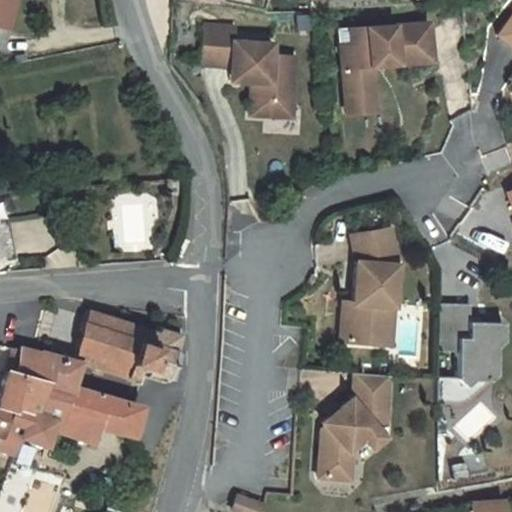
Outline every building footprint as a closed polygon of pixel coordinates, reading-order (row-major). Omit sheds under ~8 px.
[(0,0),(0,29),(6,31),(14,0),(0,0)] [(511,18),(498,36),(511,46),(511,18)] [(249,103),(290,105),(293,57),(269,56),(270,44),(232,42),(233,28),(203,25),(201,65),(230,66),(230,69),(244,70),(243,81),(250,82),(249,103)] [(340,52),(346,102),(374,98),(371,71),(432,64),(427,26),(349,35),(351,51),(340,52)] [(351,51),(349,35),(338,36),(340,52),(351,51)] [(244,70),(230,69),(229,80),(243,81),(244,70)] [(346,102),(348,120),(376,116),(374,98),(346,102)] [(290,105),(249,103),(249,115),(289,117),(290,105)] [(7,221),(0,222),(0,262),(14,260),(7,221)] [(342,315),(339,344),(376,347),(379,309),(392,310),(395,267),(388,231),(350,239),(355,264),(352,305),(351,315),(342,315)] [(436,383),(436,398),(454,399),(471,383),(487,383),(494,376),(497,348),(501,341),(501,323),(468,322),(469,305),(438,304),(436,383)] [(342,305),(342,315),(351,315),(352,305),(342,305)] [(379,309),(376,347),(389,348),(392,310),(379,309)] [(75,350),(71,363),(77,364),(140,384),(143,377),(164,383),(166,379),(171,381),(180,354),(174,352),(179,335),(158,329),(156,333),(85,311),(82,323),(81,322),(73,350),(75,350)] [(17,350),(9,348),(4,372),(13,374),(17,350)] [(13,374),(4,372),(0,385),(0,438),(0,439),(10,409),(25,414),(25,411),(33,414),(43,390),(69,397),(71,388),(70,388),(77,364),(71,363),(39,354),(38,357),(17,350),(13,374)] [(386,379),(353,377),(351,399),(334,410),(326,415),(322,418),(324,422),(320,424),(309,471),(339,478),(345,453),(342,449),(359,439),(366,448),(381,440),(382,431),(386,379)] [(436,398),(436,403),(454,405),(456,405),(457,405),(459,405),(461,404),(463,404),(466,402),(467,401),(469,400),(487,383),(471,383),(454,399),(436,398)] [(12,454),(15,455),(21,438),(43,446),(47,435),(55,438),(56,434),(93,446),(95,439),(96,436),(94,435),(96,428),(129,436),(130,431),(137,407),(71,388),(69,397),(43,390),(33,414),(25,411),(25,414),(10,409),(10,413),(0,439),(0,440),(9,443),(6,452),(12,454)] [(323,410),(326,415),(334,410),(331,405),(323,410)] [(234,508),(246,511),(257,511),(261,502),(238,494),(234,508)] [(502,511),(502,501),(473,502),(474,511),(502,511)]
